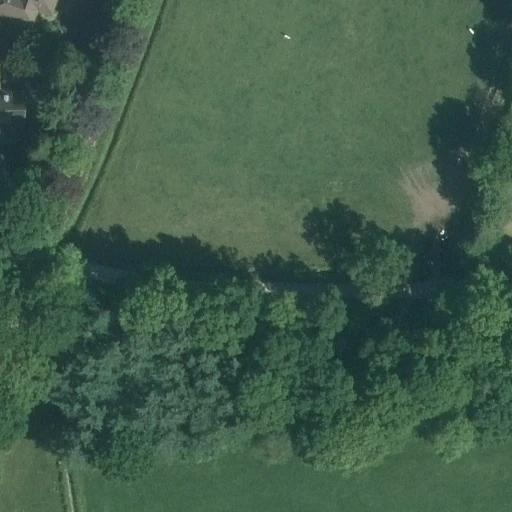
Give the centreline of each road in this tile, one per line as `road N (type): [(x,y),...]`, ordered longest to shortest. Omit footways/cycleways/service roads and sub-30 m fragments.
road 1 (unclassified): [(511,291),(180,287),(44,255)]
road 2 (track): [(142,0),(44,255)]
